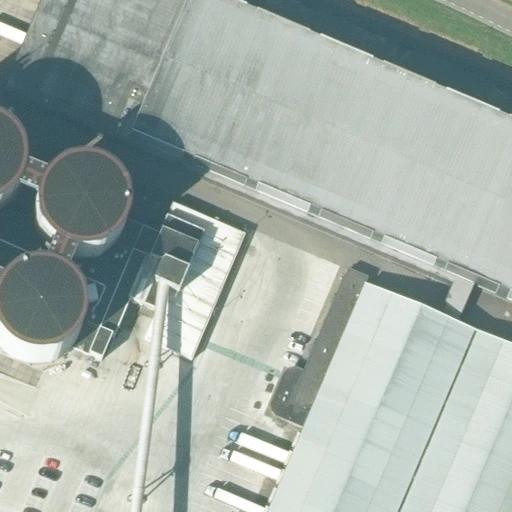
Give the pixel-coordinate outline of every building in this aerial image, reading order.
[(41,0),(1,96),(121,147),(451,286),(446,296),(437,318),(456,325),(465,304),(473,285),(511,301),(511,129),(205,0),(41,0)] [(0,212),(5,210),(15,200),(19,193),(22,186),(24,176),(23,161),(17,148),(8,137),(0,131),(0,212)] [(72,168),(60,171),(50,177),(41,185),(34,196),(31,208),(31,220),(34,232),(40,243),(48,252),(59,258),(64,260),(70,261),(77,262),(80,262),(93,260),(105,254),(115,245),(122,233),(125,222),(125,209),(122,197),(116,186),(107,178),(97,171),(85,168),(72,168)] [(55,262),(53,273),(78,290),(85,324),(77,345),(75,351),(88,356),(101,361),(112,338),(114,338),(130,301),(155,312),(143,341),(155,346),(197,248),(203,235),(165,218),(171,205),(172,202),(139,187),(126,222),(125,226),(123,230),(122,234),(120,238),(118,241),(113,253),(91,267),(55,262)] [(181,287),(155,346),(190,361),(233,263),(245,237),(171,205),(165,218),(203,235),(197,248),(181,287)] [(9,213),(0,216),(0,278),(3,279),(44,261),(29,222),(9,213)] [(437,318),(363,286),(366,277),(346,269),(302,374),(294,371),(288,372),(282,376),(268,408),(270,415),(274,421),(301,432),(266,511),(511,511),(511,349),(473,332),(456,325),(437,318)] [(13,360),(22,363),(32,365),(42,365),(52,362),(61,358),(69,352),(73,347),(79,336),(82,324),(82,312),(79,300),(73,290),(64,281),(53,275),(44,272),(33,272),(24,273),(14,277),(6,282),(1,287),(0,288),(0,348),(5,354),(13,360)]
